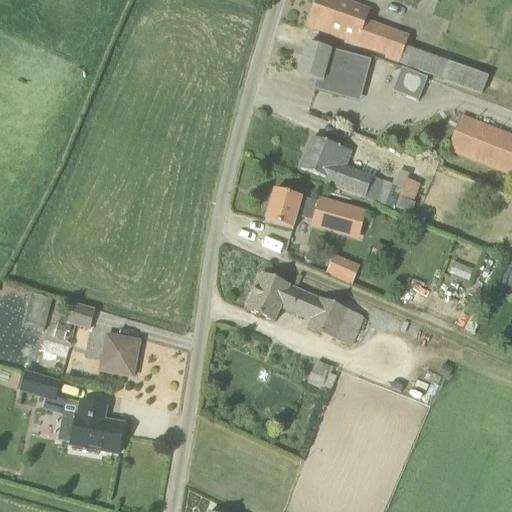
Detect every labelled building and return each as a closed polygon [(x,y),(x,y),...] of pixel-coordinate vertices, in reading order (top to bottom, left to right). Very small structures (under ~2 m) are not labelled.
[(318,0),(309,28),(328,35),(400,60),(409,37),(366,21),(370,11),(338,0),(318,0)] [(350,74),(367,79),(371,64),(307,46),(299,77),(310,80),(316,81),(313,91),(344,99),(350,74)] [(450,64),(443,81),(481,95),(487,78),(450,64)] [(428,78),(402,68),(393,91),(419,101),(428,78)] [(511,136),(461,117),(447,154),(511,178),(511,136)] [(354,154),(313,139),(301,171),(327,180),(325,185),(378,205),(386,185),(368,178),(348,170),(354,154)] [(315,218),(318,205),(299,201),(300,198),(274,192),(265,224),(294,231),(298,214),(315,218)] [(395,209),(411,215),(415,205),(399,199),(395,209)] [(352,214),(318,205),(315,218),(313,226),(347,235),(352,214)] [(358,282),(361,265),(339,261),(335,278),(358,282)] [(290,287),(262,276),(246,312),(275,324),(280,310),(310,322),(307,330),(353,349),(365,319),(319,300),(318,303),(288,291),(290,287)] [(67,323),(90,329),(95,312),(72,306),(67,323)] [(99,373),(133,379),(139,344),(106,336),(99,373)] [(19,394),(55,405),(61,385),(25,375),(19,394)] [(118,456),(124,427),(103,423),(105,409),(80,404),(78,418),(75,417),(70,448),(72,448),(71,452),(83,454),(83,455),(86,456),(86,455),(98,457),(98,453),(118,456)]
